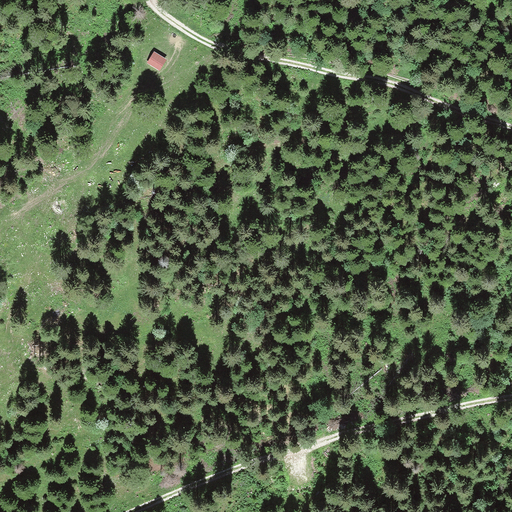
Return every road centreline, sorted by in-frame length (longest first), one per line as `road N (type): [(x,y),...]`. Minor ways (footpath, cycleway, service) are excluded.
road 1 (track): [(128,511),(382,426),(511,396)]
road 2 (track): [(511,128),(391,84),(207,43),(153,0)]
